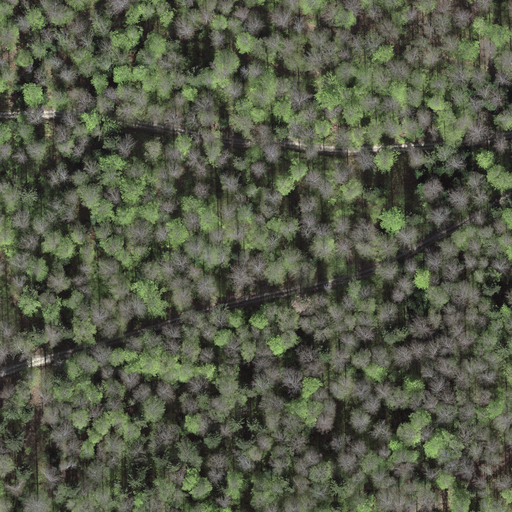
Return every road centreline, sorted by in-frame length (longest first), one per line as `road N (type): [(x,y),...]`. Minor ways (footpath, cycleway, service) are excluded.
road 1 (track): [(0,374),(251,299),(345,280),(511,195)]
road 2 (track): [(511,133),(354,149),(237,143),(76,115),(0,116)]
road 3 (track): [(229,0),(511,72)]
road 4 (track): [(109,0),(0,60)]
